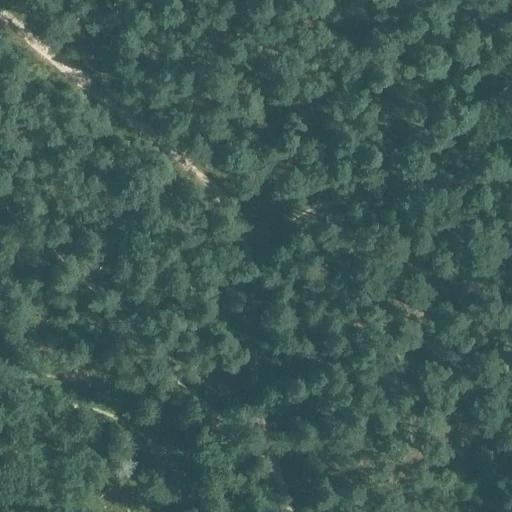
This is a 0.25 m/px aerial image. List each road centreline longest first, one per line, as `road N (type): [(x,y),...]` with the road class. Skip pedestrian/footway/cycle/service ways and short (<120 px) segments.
road 1 (track): [(0,13),(252,212)]
road 2 (track): [(252,212),(259,385),(275,461)]
